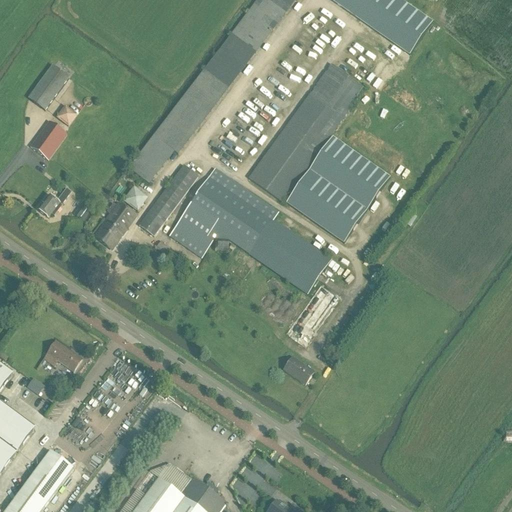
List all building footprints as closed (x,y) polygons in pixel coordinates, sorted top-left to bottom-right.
[(260,0),(130,167),(151,183),(174,154),(179,157),(302,0),(260,0)] [(403,0),(372,0),(423,36),(434,21),(403,0)] [(366,90),(332,66),(248,180),(281,205),(366,90)] [(45,112),(69,80),(52,68),(29,100),(45,112)] [(68,128),(77,116),(65,108),(57,119),(68,128)] [(48,162),(67,136),(49,123),(30,149),(48,162)] [(286,205),(343,245),(390,179),(333,139),(286,205)] [(154,237),(198,178),(183,167),(140,226),(139,226),(139,227),(154,238),(155,237),(154,237)] [(215,170),(168,237),(202,261),(215,241),(215,252),(228,253),(229,242),(251,259),(275,226),(272,224),(278,215),(215,170)] [(148,199),(134,188),(123,203),(137,213),(148,199)] [(49,197),(38,212),(48,220),(51,216),(54,218),(62,207),(61,207),(71,194),(66,190),(57,202),(56,201),(55,202),(49,197)] [(74,215),(80,219),(87,209),(82,205),(74,215)] [(119,205),(94,238),(112,251),(137,219),(119,205)] [(65,231),(78,232),(79,232),(79,220),(66,220),(65,231)] [(275,226),(251,259),(308,298),(331,265),(275,226)] [(169,259),(174,253),(161,244),(156,250),(169,259)] [(306,350),(340,300),(320,287),(286,336),(306,350)] [(57,363),(73,374),(82,361),(56,343),(44,361),(54,368),(57,363)] [(305,387),(314,375),(292,360),(284,372),(305,387)] [(0,476),(15,456),(14,453),(18,452),(33,432),(33,428),(0,403),(0,392),(8,382),(9,383),(13,378),(11,377),(11,373),(0,365),(0,476)] [(511,432),(506,433),(503,432),(502,443),(511,443),(511,432)] [(6,511),(42,511),(73,470),(50,454),(6,511)] [(150,473),(150,474),(158,480),(180,496),(201,511),(221,511),(226,505),(214,496),(217,492),(207,485),(204,489),(192,480),(191,481),(170,466),(150,473)] [(158,480),(134,511),(201,511),(180,496),(158,480)] [(301,511),(292,505),(288,511),(276,502),(268,511),(301,511)]
